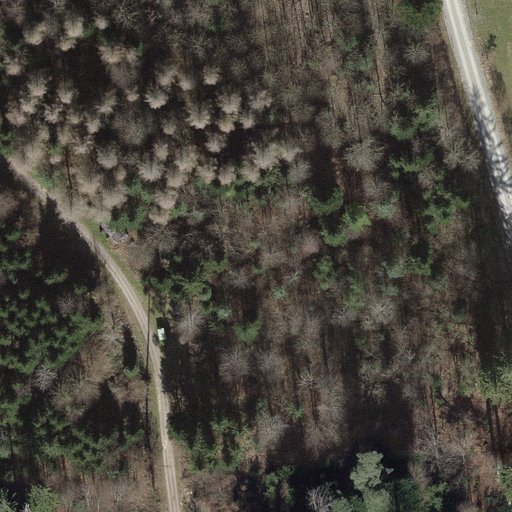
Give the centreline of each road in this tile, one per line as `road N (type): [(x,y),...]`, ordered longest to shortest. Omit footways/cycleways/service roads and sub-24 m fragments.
road 1 (track): [(0,160),(101,253),(133,302),(156,350),(177,511)]
road 2 (track): [(454,0),(511,214)]
